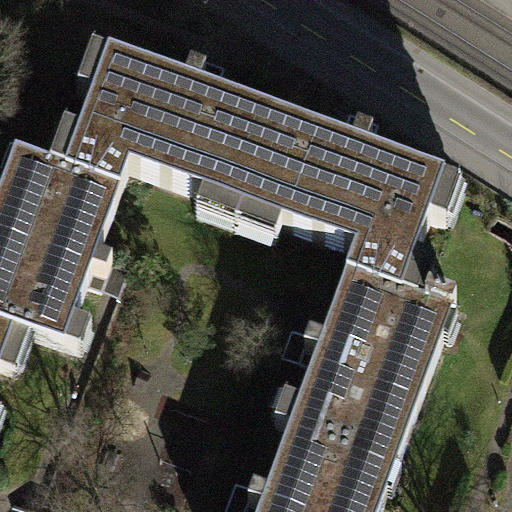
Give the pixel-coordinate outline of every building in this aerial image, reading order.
[(235,216),(269,123),(101,61),(58,177),(114,197),(122,175),(235,216)] [(269,123),(235,216),(348,258),(340,281),(393,301),(436,185),(269,123)] [(57,352),(114,197),(58,177),(7,160),(0,179),(0,332),(7,335),(57,352)] [(340,281),(282,436),(387,474),(444,320),(393,301),(340,281)] [(373,511),(387,474),(282,436),(254,511),(373,511)]
